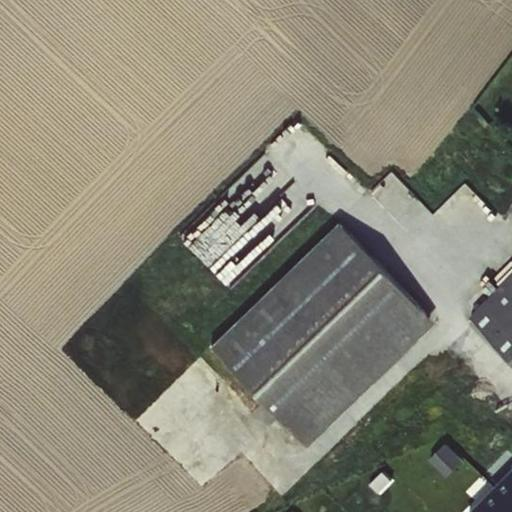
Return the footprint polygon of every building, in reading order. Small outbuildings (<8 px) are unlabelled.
[(332,173),(345,161),(317,131),(304,143),(332,173)] [(270,207),(289,176),(256,156),(214,225),(208,221),(194,243),(224,262),(220,268),(234,276),(256,241),(264,246),(283,215),(270,207)] [(346,215),(213,341),(310,442),(442,317),(346,215)] [(511,348),(511,262),(497,278),(504,285),(476,314),(511,348)] [(511,511),(511,469),(471,511),(511,511)]
